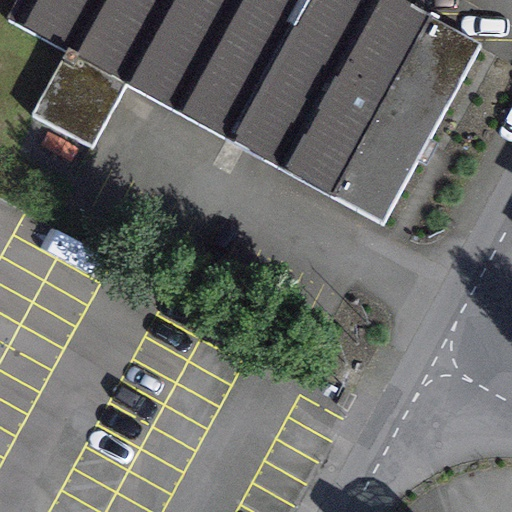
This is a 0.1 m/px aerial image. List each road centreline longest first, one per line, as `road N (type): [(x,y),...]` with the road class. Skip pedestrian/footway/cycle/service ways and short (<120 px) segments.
road 1 (unclassified): [(349,511),(439,364)]
road 2 (unclassified): [(439,364),(511,218)]
